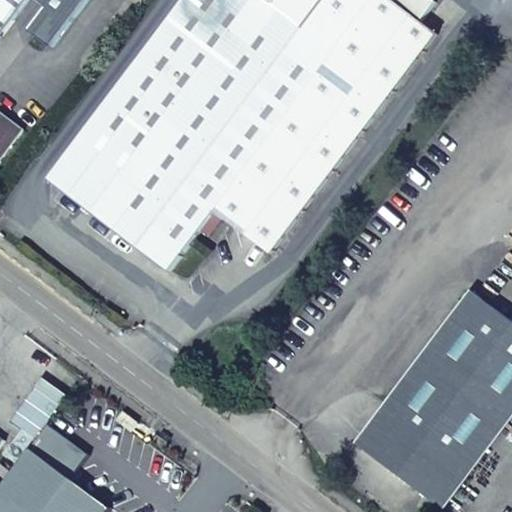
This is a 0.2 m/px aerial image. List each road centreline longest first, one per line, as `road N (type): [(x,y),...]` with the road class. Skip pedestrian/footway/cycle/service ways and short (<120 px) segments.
road 1 (unknown): [(475,0),(259,283),(225,317),(195,326),(146,380)]
road 2 (residential): [(0,269),(321,511)]
road 3 (unknown): [(0,226),(174,0)]
